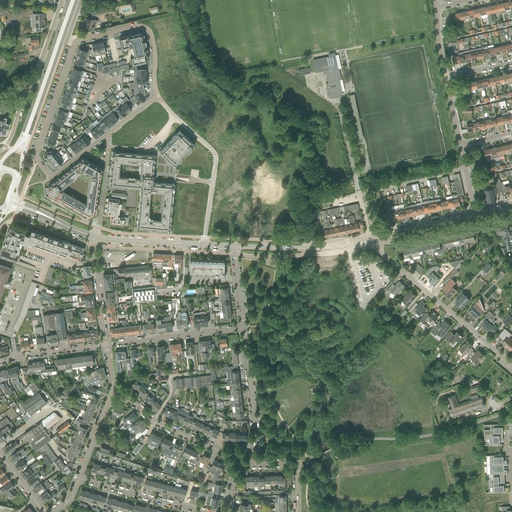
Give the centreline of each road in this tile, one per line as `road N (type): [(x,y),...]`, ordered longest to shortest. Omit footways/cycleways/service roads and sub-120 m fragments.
road 1 (residential): [(511,366),(378,250),(375,239)]
road 2 (residential): [(61,0),(0,151)]
road 3 (residential): [(50,177),(35,153),(74,41)]
road 4 (residential): [(236,465),(110,392)]
road 5 (residential): [(158,97),(144,28),(74,41)]
road 6 (residential): [(244,327),(105,344)]
road 7 (residential): [(256,465),(244,327)]
road 8 (residential): [(204,511),(78,477)]
